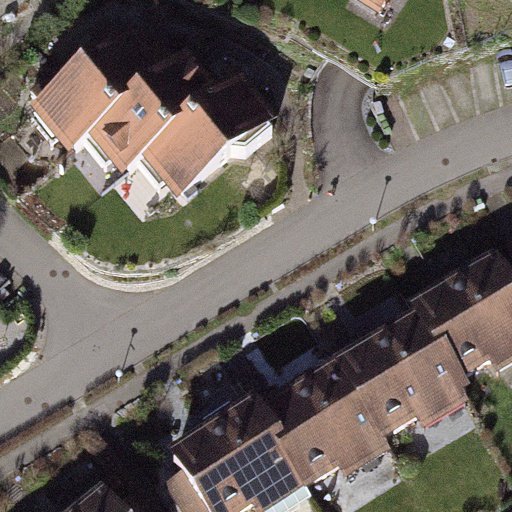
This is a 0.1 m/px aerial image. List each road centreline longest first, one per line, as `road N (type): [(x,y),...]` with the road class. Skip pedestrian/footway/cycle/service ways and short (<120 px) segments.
road 1 (residential): [(511,134),(483,141),(121,352)]
road 2 (residential): [(121,352),(0,232)]
road 3 (residential): [(121,352),(0,426)]
